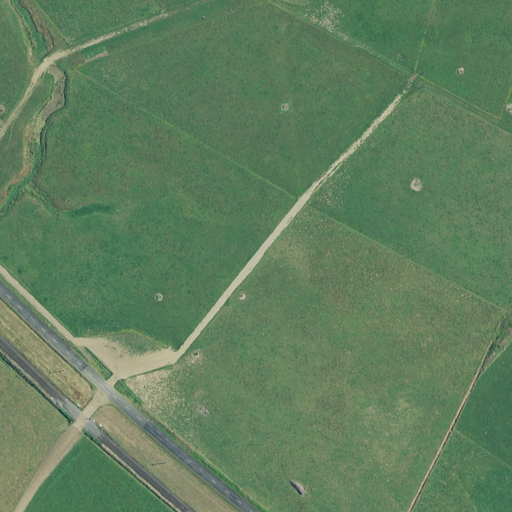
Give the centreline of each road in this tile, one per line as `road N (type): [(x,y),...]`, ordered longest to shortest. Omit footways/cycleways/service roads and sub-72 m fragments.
road 1 (unclassified): [(0,288),(251,511)]
road 2 (track): [(17,511),(104,388)]
